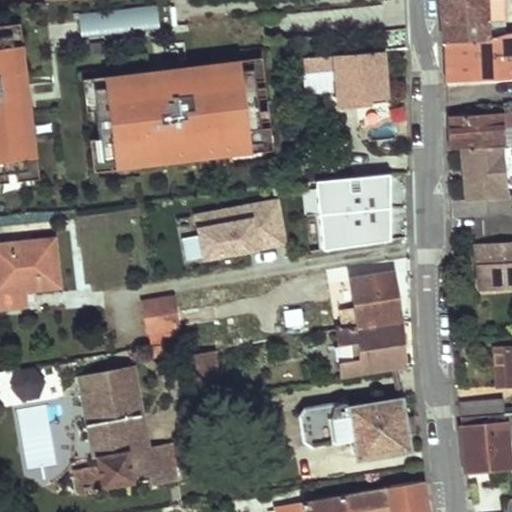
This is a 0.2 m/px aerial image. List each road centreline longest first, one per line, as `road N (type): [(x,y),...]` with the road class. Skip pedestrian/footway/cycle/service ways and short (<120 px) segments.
road 1 (residential): [(112,293),(429,245)]
road 2 (residential): [(429,245),(443,453),(455,511)]
road 3 (residential): [(425,0),(429,245)]
